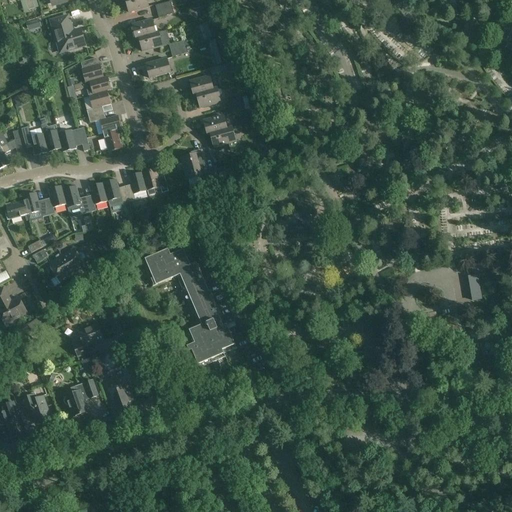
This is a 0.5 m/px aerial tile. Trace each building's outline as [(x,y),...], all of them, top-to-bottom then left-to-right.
[(32,0),(25,0),(29,10),(35,8),(32,0)] [(125,0),(129,12),(148,7),(146,0),(125,0)] [(155,6),(157,12),(172,8),(171,2),(155,6)] [(172,8),(157,12),(158,18),(174,14),(172,8)] [(84,46),(83,41),(84,41),(85,40),(84,35),(82,34),(81,34),(80,30),(72,33),(67,18),(52,22),(61,52),(67,51),(69,52),(74,50),(75,48),(84,46)] [(30,22),(32,29),(41,27),(39,19),(30,22)] [(136,39),(139,38),(155,33),(152,20),(132,25),(136,39)] [(202,25),(207,39),(218,35),(213,21),(202,25)] [(139,38),(143,51),(162,46),(158,32),(155,33),(139,38)] [(213,52),(222,50),(220,39),(210,42),(213,52)] [(169,45),(171,51),(186,47),(184,40),(169,45)] [(172,57),(188,53),(186,47),(171,51),(172,57)] [(29,54),(24,56),(27,64),(32,61),(29,54)] [(85,83),(88,82),(104,78),(103,77),(100,64),(98,64),(96,59),(81,63),(82,69),(81,69),(85,83)] [(171,73),(167,59),(146,65),(150,79),(171,73)] [(211,75),(221,72),(220,66),(209,69),(211,75)] [(104,78),(88,82),(92,96),(107,92),(111,91),(107,76),(103,77),(104,78)] [(213,91),(213,90),(209,77),(190,82),(194,96),(196,95),(213,91)] [(217,89),(213,90),(213,91),(196,95),(200,109),(221,103),(219,96),(222,94),(221,90),(217,90),(217,89)] [(80,93),(83,105),(89,104),(86,92),(80,93)] [(87,111),(89,117),(104,113),(103,107),(111,105),(107,92),(92,96),(88,97),(92,110),(87,111)] [(229,107),(249,102),(247,97),(243,98),(242,97),(227,101),(229,107)] [(249,102),(229,107),(230,113),(246,109),(245,107),(250,105),(249,102)] [(99,121),(103,134),(117,131),(121,130),(118,116),(106,119),(104,113),(89,117),(91,123),(99,121)] [(207,136),(210,135),(227,130),(227,129),(223,116),(204,122),(207,136)] [(43,128),(42,128),(48,153),(61,149),(58,134),(55,126),(49,127),(49,126),(48,127),(45,119),(41,120),(43,128)] [(27,149),(32,147),(35,156),(48,153),(42,128),(29,132),(28,128),(22,129),(27,149)] [(78,130),(82,145),(83,145),(85,152),(91,150),(84,128),(78,130)] [(210,135),(214,148),(228,144),(230,152),(239,149),(237,140),(235,141),(232,128),(227,129),(227,130),(210,135)] [(76,147),(82,145),(78,130),(72,132),(72,131),(58,134),(61,149),(63,153),(77,149),(76,147)] [(102,151),(107,149),(108,152),(122,149),(117,131),(103,134),(104,140),(99,141),(102,151)] [(0,148),(0,169),(9,165),(4,154),(10,151),(11,152),(16,149),(18,156),(24,155),(20,139),(18,139),(15,140),(13,140),(14,141),(6,145),(0,148)] [(202,176),(208,174),(202,151),(195,153),(196,155),(181,159),(187,181),(202,177),(202,176)] [(215,167),(209,168),(212,179),(206,181),(208,189),(214,187),(212,183),(219,182),(215,167)] [(156,169),(142,173),(147,191),(148,191),(149,196),(156,194),(154,189),(161,188),(162,193),(168,191),(164,176),(158,178),(156,169)] [(131,185),(125,187),(129,202),(147,198),(146,192),(147,191),(142,173),(128,177),(131,185)] [(117,180),(103,183),(108,202),(109,207),(122,203),(123,204),(129,202),(125,187),(119,188),(117,180)] [(108,202),(103,183),(89,187),(92,196),(86,198),(90,213),(96,211),(94,206),(108,202)] [(76,186),(63,190),(67,205),(70,217),(84,213),(85,214),(90,213),(86,198),(80,199),(76,186)] [(48,191),(50,199),(45,200),(49,216),(55,214),(54,209),(67,205),(63,190),(62,187),(48,191)] [(22,197),(24,202),(27,216),(42,212),(43,217),(49,216),(45,200),(38,202),(36,194),(22,197)] [(24,202),(6,207),(7,212),(5,212),(7,220),(9,219),(10,220),(25,216),(26,221),(29,220),(27,216),(24,202)] [(33,219),(36,229),(45,226),(41,216),(33,219)] [(31,254),(43,247),(39,241),(27,248),(31,254)] [(74,249),(61,257),(71,275),(85,267),(81,261),(85,259),(85,257),(83,254),(81,253),(78,255),(74,249)] [(226,358),(224,354),(237,348),(227,324),(224,325),(205,280),(209,279),(202,261),(190,266),(182,249),(170,254),(168,250),(142,261),(153,287),(177,277),(198,327),(186,332),(192,345),(186,348),(189,353),(192,351),(200,369),(226,358)] [(48,257),(44,250),(32,257),(37,264),(48,257)] [(108,253),(97,261),(100,264),(92,270),(97,277),(116,264),(108,253)] [(71,275),(61,257),(48,264),(59,282),(71,275)] [(477,276),(468,277),(472,301),(481,299),(477,276)] [(0,316),(4,325),(8,323),(10,324),(13,322),(13,320),(26,313),(18,298),(11,302),(3,288),(0,290),(0,316)] [(86,346),(103,339),(98,325),(78,332),(82,342),(73,345),(78,357),(89,353),(86,346)] [(91,359),(81,362),(86,376),(96,372),(91,359)] [(120,403),(122,403),(125,411),(137,407),(133,397),(145,393),(138,374),(131,376),(133,382),(116,388),(118,393),(117,393),(116,397),(117,401),(120,403)] [(185,377),(192,396),(200,393),(193,375),(185,377)] [(0,390),(13,396),(8,383),(3,381),(0,389),(0,390)] [(85,384),(78,386),(83,402),(84,400),(90,398),(90,399),(98,396),(93,381),(85,383),(85,384)] [(84,403),(83,402),(78,386),(75,387),(77,392),(66,396),(66,398),(65,400),(65,401),(65,403),(67,404),(69,405),(73,417),(87,412),(84,403)] [(35,423),(50,418),(43,397),(36,400),(34,395),(21,400),(25,413),(31,411),(35,423)] [(19,418),(13,403),(0,407),(0,408),(2,414),(0,414),(0,430),(3,439),(7,437),(8,440),(17,437),(16,434),(18,433),(13,420),(19,418)]
